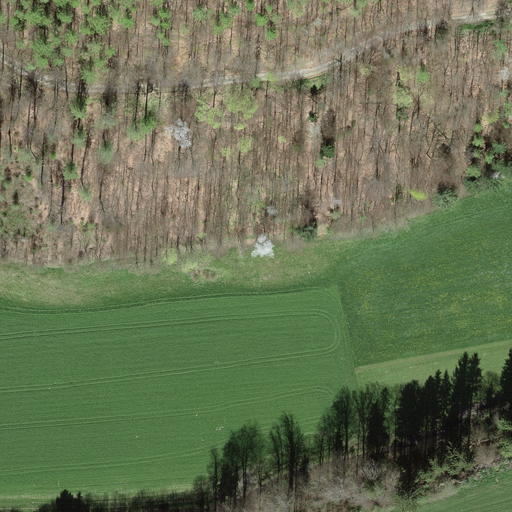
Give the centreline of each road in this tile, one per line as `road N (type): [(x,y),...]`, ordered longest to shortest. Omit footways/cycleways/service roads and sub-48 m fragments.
road 1 (track): [(511,13),(397,30),(338,62),(292,75),(95,90),(42,80),(0,58)]
road 2 (track): [(42,0),(109,34),(178,42),(303,33),(368,0)]
